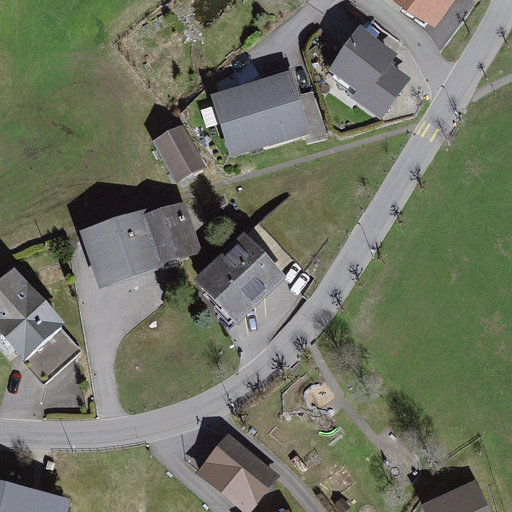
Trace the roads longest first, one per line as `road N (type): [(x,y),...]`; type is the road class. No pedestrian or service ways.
road 1 (residential): [(208,409),(259,373),(306,324),(505,0)]
road 2 (residential): [(0,434),(110,435),(208,409)]
road 3 (residential): [(208,409),(267,457),(315,511)]
